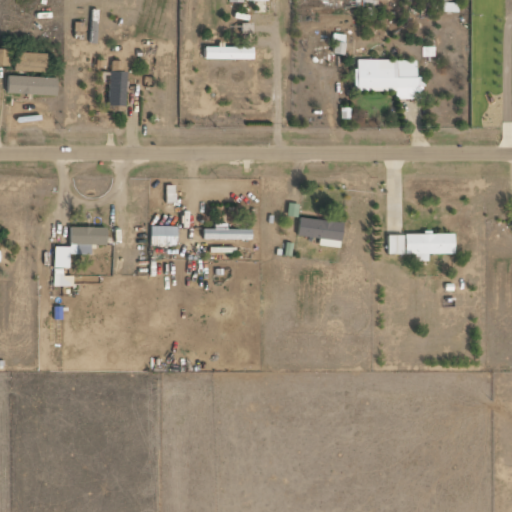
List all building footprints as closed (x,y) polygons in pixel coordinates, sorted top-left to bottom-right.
[(343,55),(344,35),(332,34),(331,55),(343,55)] [(251,48),(202,47),(202,60),(251,60),(251,48)] [(0,50),(0,67),(9,67),(9,50),(0,49),(0,50)] [(43,73),(44,54),(14,52),(13,72),(43,73)] [(416,60),(354,60),(354,95),(423,95),(423,77),(416,77),(416,60)] [(107,107),(124,108),(125,72),(121,72),(121,62),(109,62),(107,107)] [(54,96),(55,78),(6,77),(5,95),(54,96)] [(296,218),(298,205),(287,204),(286,217),(296,218)] [(296,236),(318,239),(317,246),(339,249),(342,224),(298,217),(296,236)] [(202,229),(202,239),(249,240),(250,230),(226,229),(226,224),(214,224),(214,230),(202,229)] [(176,247),(176,227),(149,226),(149,247),(176,247)] [(52,268),(69,268),(69,255),(74,255),(75,244),(105,245),(106,229),(69,227),(68,247),(53,247),(52,268)] [(385,236),(386,255),(413,255),(413,262),(426,262),(426,255),(452,254),(452,234),(385,236)] [(53,286),(72,287),(73,276),(63,276),(64,269),(54,269),(53,286)]
